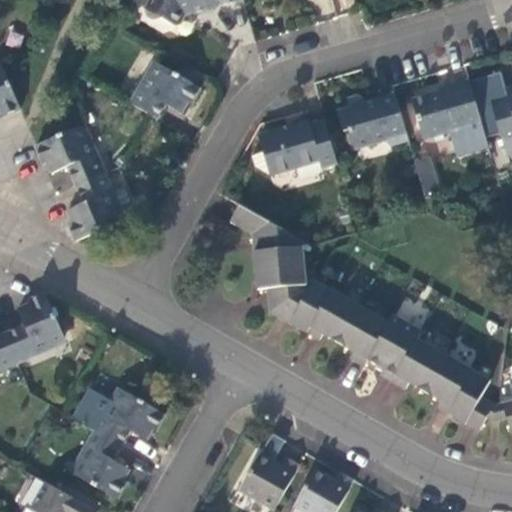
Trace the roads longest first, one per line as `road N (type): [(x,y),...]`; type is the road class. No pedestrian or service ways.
road 1 (residential): [(137,300),(237,122),(287,76),(511,8)]
road 2 (residential): [(247,364),(451,479),(511,493)]
road 3 (residential): [(247,364),(164,511)]
road 4 (residential): [(0,224),(137,300)]
road 5 (residential): [(137,300),(247,364)]
